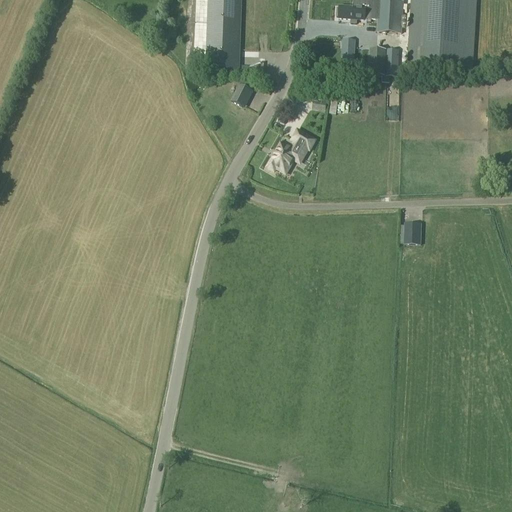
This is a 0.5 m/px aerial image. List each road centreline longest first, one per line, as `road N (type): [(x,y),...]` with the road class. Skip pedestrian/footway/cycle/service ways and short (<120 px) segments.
road 1 (tertiary): [(146,511),(225,187)]
road 2 (unclassified): [(511,202),(288,211),(225,187)]
road 3 (tertiary): [(225,187),(285,86),(303,0)]
